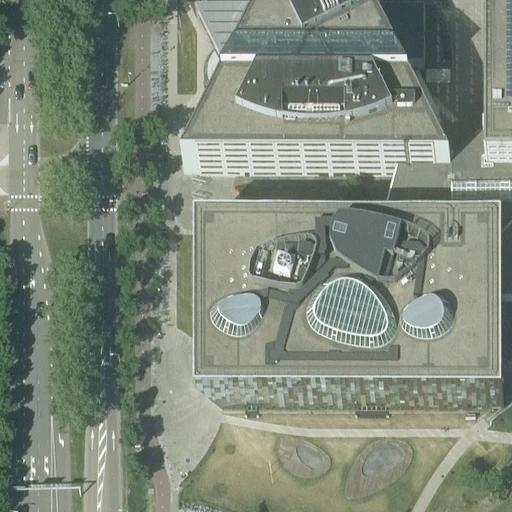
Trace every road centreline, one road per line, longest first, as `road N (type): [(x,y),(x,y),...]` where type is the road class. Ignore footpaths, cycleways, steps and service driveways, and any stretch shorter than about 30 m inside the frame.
road 1 (tertiary): [(107,511),(102,140)]
road 2 (tertiary): [(23,175),(35,368)]
road 3 (tertiary): [(35,368),(62,460),(64,511)]
road 4 (tertiary): [(35,368),(34,511)]
road 5 (secondary): [(102,140),(102,0)]
